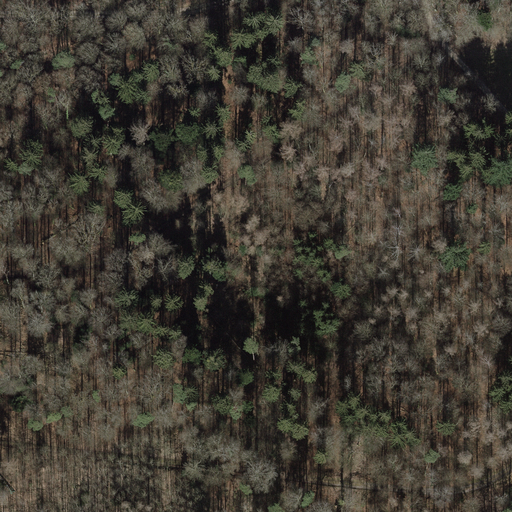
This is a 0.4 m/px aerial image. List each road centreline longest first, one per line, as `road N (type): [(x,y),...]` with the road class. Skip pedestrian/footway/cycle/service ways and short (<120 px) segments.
road 1 (track): [(0,440),(430,491),(472,489),(511,469)]
road 2 (track): [(439,45),(116,257),(80,269),(0,276)]
road 3 (unknown): [(439,45),(382,228),(378,285),(324,402),(305,480)]
road 4 (track): [(0,142),(275,0)]
road 5 (track): [(0,14),(158,14),(229,0)]
road 6 (track): [(427,0),(439,45),(511,117)]
